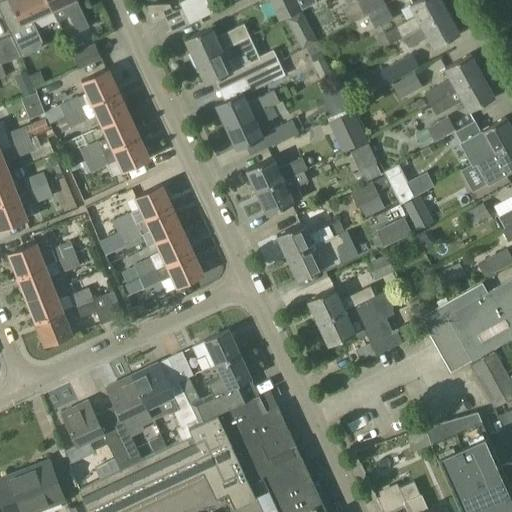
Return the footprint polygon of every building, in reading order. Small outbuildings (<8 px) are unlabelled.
[(8,0),(14,12),(2,17),(8,31),(11,36),(12,39),(21,58),(39,49),(42,41),(32,19),(52,10),(47,0),(8,0)] [(47,0),(52,10),(64,5),(69,16),(77,33),(89,27),(77,0),(47,0)] [(211,13),(205,0),(184,0),(179,2),(189,23),(211,13)] [(301,6),(297,0),(269,0),(279,21),(302,10),(301,6)] [(386,4),(383,0),(361,0),(358,2),(365,15),(386,4)] [(416,15),(397,25),(404,36),(448,11),(441,0),(415,0),(409,3),(416,15)] [(392,19),(386,6),(368,15),(375,28),(392,19)] [(460,32),(448,11),(404,36),(409,46),(428,36),(433,46),(460,32)] [(196,61),(242,39),(250,35),(245,24),(218,37),(213,26),(186,38),(196,61)] [(384,47),(391,43),(385,32),(378,35),(384,47)] [(207,83),(240,68),(260,58),(259,56),(250,35),(242,39),(196,61),(207,83)] [(21,57),(11,36),(0,40),(0,64),(1,64),(21,57)] [(102,59),(95,43),(72,53),(79,69),(102,59)] [(279,62),(274,49),(259,56),(260,58),(240,68),(245,78),(267,68),(279,62)] [(321,52),(311,57),(313,62),(324,57),(321,52)] [(412,53),(395,63),(402,76),(420,67),(412,53)] [(424,92),(430,104),(483,75),(470,53),(445,67),(451,78),(424,92)] [(81,81),(92,104),(118,91),(107,68),(81,81)] [(267,68),(245,78),(251,91),(273,81),(267,68)] [(33,88),(43,84),(38,73),(28,77),(30,80),(33,88)] [(422,87),(415,73),(393,85),(400,99),(422,87)] [(483,75),(430,104),(436,115),(463,99),(469,111),(495,96),(483,75)] [(33,88),(30,80),(19,85),(23,94),(34,89),(33,88)] [(335,114),(349,107),(341,89),(327,96),(335,114)] [(92,104),(102,126),(129,114),(118,91),(92,104)] [(216,104),(226,126),(271,104),(278,101),(274,91),(248,102),(243,91),(216,104)] [(36,93),(21,99),(29,119),(44,113),(36,93)] [(59,105),(64,117),(83,108),(78,96),(59,105)] [(415,103),(418,110),(426,105),(422,99),(415,103)] [(271,104),(226,126),(237,149),(264,136),(259,124),(276,116),(271,104)] [(83,108),(64,117),(70,129),(89,119),(83,108)] [(85,161),(139,136),(129,114),(102,126),(107,138),(98,142),(97,140),(80,149),(85,161)] [(476,161),(511,141),(511,127),(505,116),(479,130),(474,120),(455,130),(473,163),(476,161)] [(455,129),(448,117),(415,135),(422,147),(455,129)] [(0,149),(11,146),(30,138),(29,136),(49,128),(45,118),(0,135),(0,149)] [(298,133),(292,119),(269,130),(275,143),(298,133)] [(358,121),(333,132),(342,152),(367,140),(358,121)] [(139,136),(85,161),(90,172),(118,160),(123,172),(150,159),(139,136)] [(30,138),(11,146),(15,158),(35,150),(30,138)] [(511,141),(476,161),(488,183),(511,169),(511,141)] [(378,162),(368,143),(350,152),(360,171),(378,162)] [(11,146),(0,149),(0,176),(9,173),(5,162),(15,158),(11,146)] [(246,169),(257,192),(303,170),(306,169),(301,157),(279,168),(274,157),(246,169)] [(397,163),(383,170),(386,177),(394,194),(399,203),(413,196),(432,185),(426,172),(406,181),(401,170),(397,163)] [(303,170),(257,192),(267,214),(302,198),(297,186),(308,181),(303,170)] [(29,192),(48,184),(43,172),(24,179),(28,191),(29,192)] [(18,195),(9,173),(0,176),(0,203),(18,196),(18,195)] [(384,175),(350,191),(358,206),(379,196),(377,191),(389,185),(384,175)] [(29,192),(28,191),(18,195),(18,196),(0,203),(0,230),(28,220),(22,207),(52,196),(48,184),(29,192)] [(135,196),(145,218),(145,219),(172,207),(162,184),(135,196)] [(404,203),(417,228),(433,220),(420,194),(404,203)] [(379,196),(358,206),(362,217),(384,207),(379,196)] [(490,215),(482,202),(462,213),(470,226),(490,215)] [(182,229),(172,207),(145,219),(145,218),(137,222),(117,231),(123,243),(150,230),(156,241),(182,229)] [(511,207),(498,215),(504,226),(505,228),(511,223),(511,207)] [(112,219),(117,231),(137,222),(132,211),(112,219)] [(411,233),(404,216),(377,228),(384,245),(411,233)] [(277,235),(287,257),(340,232),(344,230),(339,220),(309,234),(304,222),(277,235)] [(511,223),(505,228),(504,226),(501,228),(508,241),(511,239),(511,223)] [(193,251),(182,229),(156,241),(160,250),(150,255),(150,257),(133,265),(138,276),(193,251)] [(436,243),(430,231),(416,238),(422,250),(436,243)] [(340,232),(287,257),(298,280),(325,267),(324,266),(341,259),(335,247),(345,243),(340,232)] [(8,253),(17,276),(75,254),(70,241),(40,252),(36,242),(8,253)] [(511,261),(511,257),(507,247),(478,263),(486,278),(496,273),(495,271),(511,261)] [(193,251),(138,276),(144,288),(171,276),(176,287),(203,274),(193,251)] [(75,254),(17,276),(26,299),(54,288),(49,276),(79,265),(75,254)] [(394,272),(387,255),(368,262),(375,279),(394,272)] [(453,264),(436,272),(441,285),(458,277),(453,264)] [(431,270),(420,275),(425,287),(437,281),(431,270)] [(511,337),(511,278),(488,292),(482,281),(420,315),(426,325),(425,326),(451,372),(472,360),(511,337)] [(69,293),(74,306),(93,298),(88,286),(69,293)] [(307,300),(317,323),(375,296),(370,286),(340,300),(334,288),(307,300)] [(63,310),(54,288),(26,299),(35,321),(63,310)] [(386,291),(375,296),(317,323),(328,346),(356,333),(350,321),(359,317),(376,355),(403,341),(396,329),(392,331),(385,316),(394,312),(392,309),(394,308),(386,291)] [(107,293),(93,298),(74,306),(79,317),(96,310),(101,324),(117,317),(107,293)] [(146,314),(142,305),(131,310),(135,319),(146,314)] [(63,310),(35,321),(45,346),(72,335),(63,310)] [(205,340),(192,346),(198,358),(205,354),(211,367),(216,364),(240,353),(229,329),(205,340)] [(176,376),(179,382),(189,377),(193,375),(182,351),(167,358),(169,361),(176,376)] [(511,395),(511,381),(495,351),(470,365),(494,406),(511,395)] [(198,423),(219,414),(219,413),(248,400),(248,399),(240,382),(251,377),(240,353),(216,364),(220,373),(207,378),(214,392),(200,399),(189,404),(196,419),(198,423)] [(158,363),(132,375),(147,406),(171,395),(178,409),(173,411),(186,437),(192,434),(187,423),(196,419),(189,404),(179,382),(176,376),(166,381),(158,363)] [(147,406),(132,375),(107,387),(126,427),(116,432),(131,463),(142,458),(131,435),(145,428),(142,424),(153,419),(147,406)] [(271,496),(277,507),(278,511),(326,511),(296,444),(277,405),(266,410),(259,394),(248,399),(248,400),(219,414),(256,496),(256,497),(261,495),(263,499),(271,496)] [(95,451),(89,439),(103,433),(88,400),(61,413),(75,444),(65,450),(72,463),(95,451)] [(503,428),(487,434),(511,489),(511,408),(497,415),(503,428)] [(511,511),(511,489),(487,434),(478,412),(465,418),(466,421),(461,423),(458,418),(447,423),(447,421),(436,426),(435,424),(425,429),(430,444),(460,511),(511,511)] [(192,434),(186,437),(142,458),(131,463),(100,478),(78,489),(83,501),(86,511),(98,511),(209,460),(219,483),(234,476),(239,488),(228,493),(235,507),(256,496),(219,414),(198,423),(196,419),(187,423),(192,434)] [(412,453),(429,447),(424,431),(406,436),(412,453)] [(94,466),(99,476),(100,478),(131,463),(116,432),(105,437),(114,457),(94,466)] [(48,461),(21,471),(36,511),(64,501),(48,461)] [(0,502),(3,511),(35,511),(36,511),(21,471),(0,479),(0,502)] [(427,509),(414,480),(399,487),(397,482),(378,491),(380,495),(377,496),(384,511),(386,511),(406,504),(409,511),(435,511),(433,507),(427,509)] [(86,511),(83,501),(67,507),(69,511),(86,511)]
